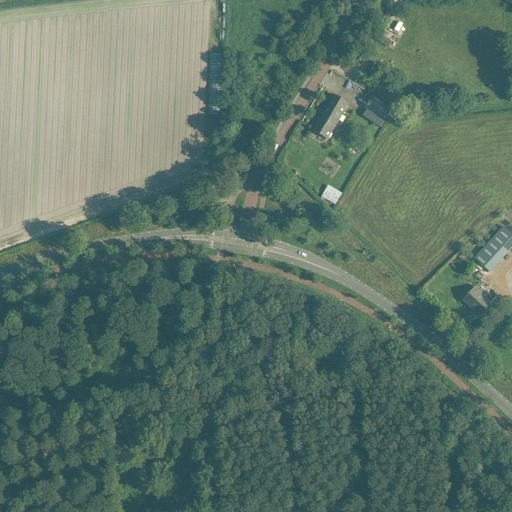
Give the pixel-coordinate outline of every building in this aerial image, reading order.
[(33,26),(32,41),(42,41),(42,27),(33,26)] [(392,41),(377,33),(374,39),(389,47),(392,41)] [(391,52),(389,58),(397,61),(400,56),(391,52)] [(313,131),(327,139),(349,104),(335,95),(313,131)] [(366,108),(383,119),(390,109),(373,98),(366,108)] [(327,165),(325,170),(334,174),(336,169),(327,165)] [(330,187),(324,200),(340,206),(345,194),(330,187)] [(37,220),(48,220),(48,200),(37,200),(37,220)] [(511,234),(504,227),(475,259),(490,272),(511,248),(511,234)] [(480,316),(491,303),(485,297),(486,296),(476,287),(463,301),(480,316)]
